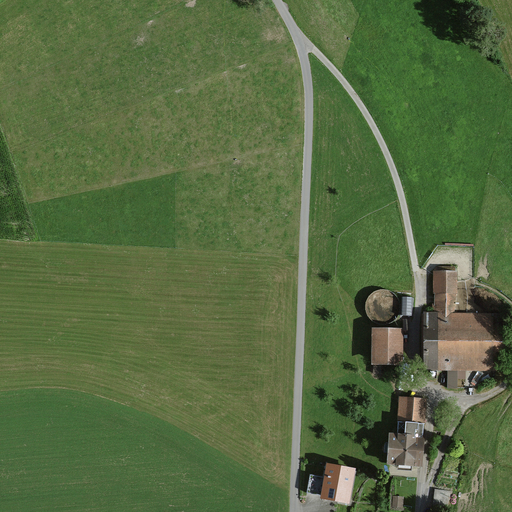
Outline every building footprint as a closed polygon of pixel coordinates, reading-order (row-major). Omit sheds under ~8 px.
[(457,272),(434,272),(433,312),(424,311),(422,370),(507,373),(509,314),(455,312),(457,272)] [(393,294),(383,290),(373,293),(366,301),(365,312),(372,322),(383,325),(394,321),(399,313),(399,303),(393,294)] [(404,299),(403,310),(412,310),(413,299),(404,299)] [(402,368),(403,331),(374,330),(373,367),(402,368)] [(427,401),(399,399),(396,436),(391,435),(388,466),(422,468),(427,401)] [(355,471),(327,466),(322,498),(349,503),(355,471)] [(310,474),(307,493),(319,495),(322,476),(310,474)] [(436,488),(433,505),(450,508),(453,491),(436,488)] [(403,510),(405,497),(392,495),(391,508),(403,510)]
